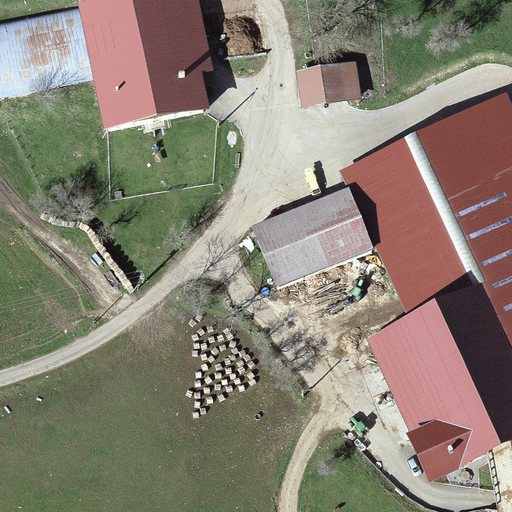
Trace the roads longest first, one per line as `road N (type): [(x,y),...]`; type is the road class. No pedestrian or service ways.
road 1 (track): [(511,84),(484,79),(403,122),(274,153)]
road 2 (unclassified): [(0,380),(65,360),(127,324),(193,265)]
